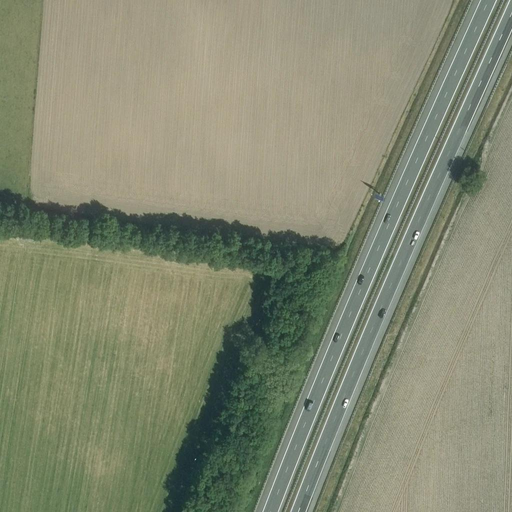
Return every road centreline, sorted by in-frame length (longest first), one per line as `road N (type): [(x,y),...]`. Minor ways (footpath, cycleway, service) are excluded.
road 1 (motorway): [(486,0),(268,511)]
road 2 (motorway): [(299,511),(511,15)]
